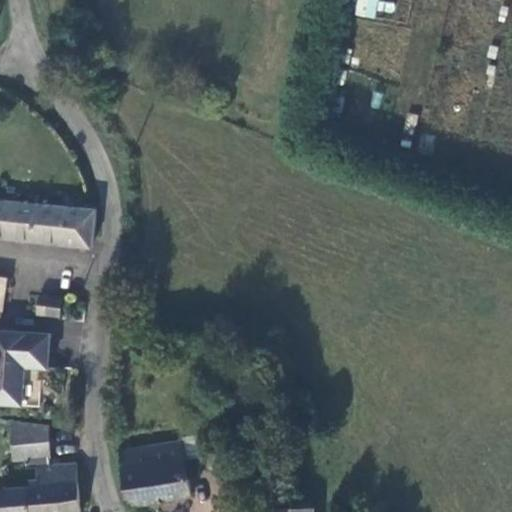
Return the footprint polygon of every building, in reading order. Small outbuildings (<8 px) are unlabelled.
[(357,0),(355,15),(374,19),(377,0),(357,0)] [(0,236),(92,249),(98,214),(0,199),(0,236)] [(0,277),(0,316),(9,279),(0,277)] [(42,300),(41,317),(64,319),(65,301),(42,300)] [(50,334),(0,334),(0,406),(27,406),(27,370),(23,367),(25,364),(30,368),(50,368),(50,334)] [(52,457),(50,428),(18,424),(18,458),(34,459),(52,457)] [(190,463),(186,442),(125,452),(128,491),(133,505),(195,496),(192,479),(190,463)] [(52,457),(34,459),(35,470),(44,470),(44,489),(1,491),(3,508),(0,508),(0,511),(85,511),(83,467),(52,468),(52,457)] [(202,461),(190,463),(192,479),(204,477),(202,461)]
